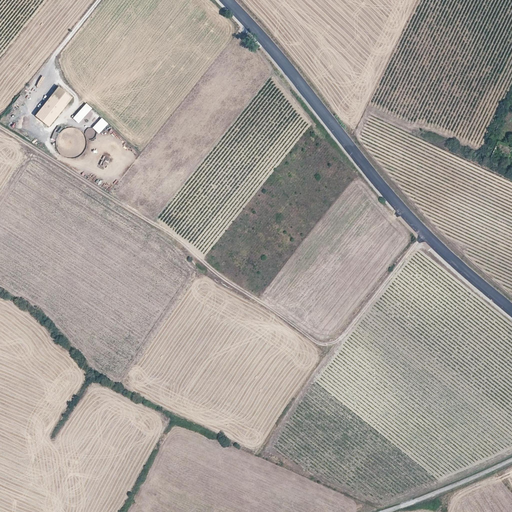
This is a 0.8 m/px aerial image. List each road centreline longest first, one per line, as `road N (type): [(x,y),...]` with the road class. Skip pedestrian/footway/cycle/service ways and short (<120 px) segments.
road 1 (tertiary): [(226,0),(418,228),(511,309)]
road 2 (track): [(381,511),(511,461)]
